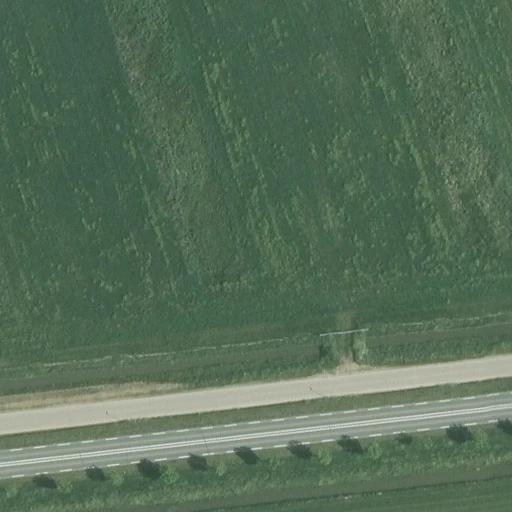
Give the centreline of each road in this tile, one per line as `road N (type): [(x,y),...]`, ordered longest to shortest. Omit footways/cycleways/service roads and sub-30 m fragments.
road 1 (unclassified): [(0,424),(511,367)]
road 2 (primary): [(0,461),(511,406)]
